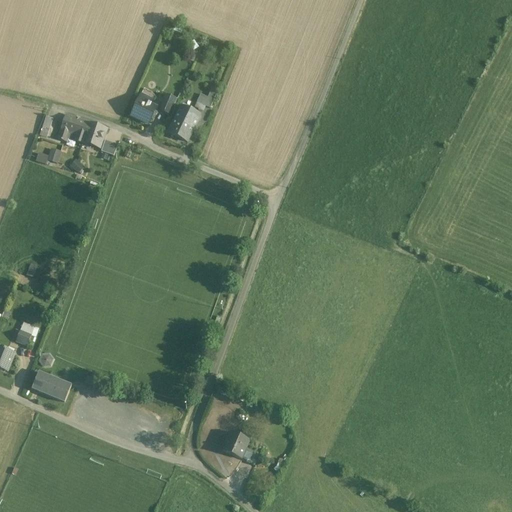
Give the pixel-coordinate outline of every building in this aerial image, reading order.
[(208,98),(201,95),(197,104),(211,109),(218,92),(212,89),(208,98)] [(177,99),(166,94),(160,109),(171,114),(177,99)] [(140,100),(132,117),(150,125),(157,110),(147,105),(148,103),(140,100)] [(200,114),(182,106),(169,134),(188,142),(200,114)] [(91,124),(67,117),(59,141),(67,144),(69,140),(70,135),(86,140),(91,124)] [(53,120),(46,118),(41,132),(48,134),(53,120)] [(107,130),(91,125),(91,124),(86,140),(70,135),(69,140),(84,145),(84,144),(101,149),(107,130)] [(118,145),(105,142),(101,153),(114,157),(118,145)] [(57,165),(61,152),(51,149),(47,161),(57,165)] [(38,154),(36,163),(46,165),(48,156),(38,154)] [(31,335),(20,331),(16,342),(27,346),(31,335)] [(14,355),(0,348),(0,369),(7,372),(14,355)] [(51,369),(55,357),(42,353),(38,364),(51,369)] [(70,388),(40,375),(34,390),(64,403),(70,388)] [(252,436),(243,432),(241,438),(250,442),(252,436)] [(241,438),(231,433),(222,452),(242,461),(246,451),(250,442),(241,438)] [(259,456),(246,451),(242,461),(254,466),(259,456)]
